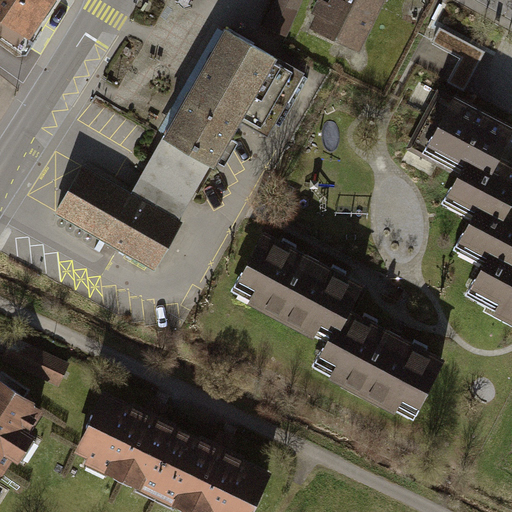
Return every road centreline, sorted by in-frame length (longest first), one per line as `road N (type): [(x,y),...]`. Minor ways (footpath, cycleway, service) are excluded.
road 1 (tertiary): [(0,168),(106,0)]
road 2 (track): [(315,454),(434,511)]
